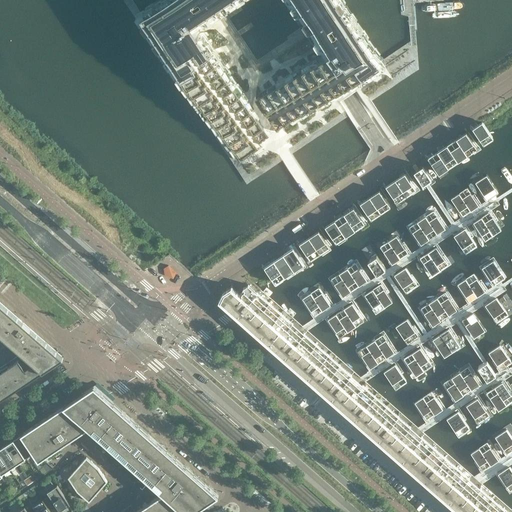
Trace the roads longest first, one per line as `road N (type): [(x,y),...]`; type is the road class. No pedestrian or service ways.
road 1 (residential): [(197,295),(511,83)]
road 2 (residential): [(197,295),(443,511)]
road 3 (secondary): [(378,511),(163,323)]
road 4 (secondary): [(149,333),(354,511)]
road 5 (secondary): [(152,314),(0,180)]
road 6 (residential): [(238,493),(90,363)]
road 7 (secondary): [(0,199),(138,323)]
road 8 (residential): [(90,363),(0,282)]
